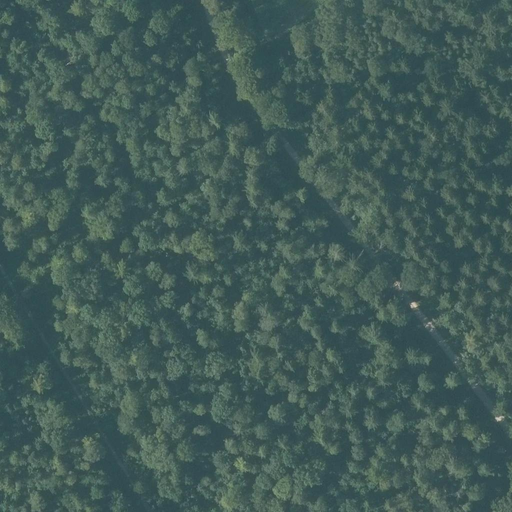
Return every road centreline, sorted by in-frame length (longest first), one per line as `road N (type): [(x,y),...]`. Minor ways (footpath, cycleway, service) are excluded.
road 1 (track): [(203,0),(244,94),(511,434)]
road 2 (track): [(0,273),(146,511)]
